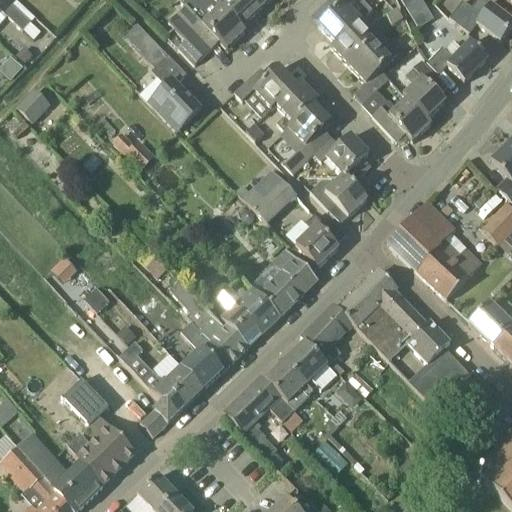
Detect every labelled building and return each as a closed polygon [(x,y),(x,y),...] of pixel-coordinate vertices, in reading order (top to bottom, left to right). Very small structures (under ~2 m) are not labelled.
[(244,35),(240,31),(210,0),(186,0),(180,6),(185,10),(167,26),(184,44),(176,51),(193,69),(218,46),(225,53),(244,35)] [(210,0),(240,31),(257,15),(243,0),(210,0)] [(243,0),(257,15),(272,0),(243,0)] [(331,0),(330,1),(325,6),(333,14),(317,29),(334,47),(370,13),(357,0),(331,0)] [(423,9),(417,0),(396,0),(407,18),(423,9)] [(511,26),(492,12),(492,11),(477,0),(476,0),(478,1),(470,11),(461,5),(448,22),(469,38),(476,28),(499,46),(511,29),(511,26)] [(511,0),(477,0),(492,11),(500,1),(511,9),(511,0)] [(16,3),(12,8),(30,25),(34,20),(16,3)] [(21,34),(30,25),(12,8),(3,17),(21,34)] [(370,13),(334,47),(330,51),(347,70),(381,39),(380,38),(382,37),(364,20),(371,13),(370,13)] [(391,29),(401,25),(396,14),(386,18),(391,29)] [(144,36),(131,49),(146,64),(159,52),(144,36)] [(379,74),(390,64),(397,57),(381,39),(347,70),(364,88),(353,99),(361,108),(376,93),(387,83),(379,74)] [(487,63),(469,44),(461,53),(455,48),(448,56),(442,51),(435,58),(427,66),(438,78),(446,69),(463,87),(487,63)] [(177,136),(200,113),(176,88),(185,79),(167,60),(151,76),(165,90),(148,107),(177,136)] [(426,124),(444,107),(437,99),(446,91),(421,66),(413,74),(420,82),(402,99),(404,101),(426,124)] [(294,90),(277,72),(267,81),(259,73),(233,97),(242,106),(253,96),(270,114),(274,110),(294,90)] [(288,132),(312,109),(317,105),(299,86),(294,90),(274,110),(284,120),(275,128),(283,137),(279,141),(288,132)] [(32,93),(14,110),(30,127),(48,110),(32,93)] [(376,93),(361,108),(372,119),(371,120),(396,147),(404,139),(411,146),(430,128),(426,124),(404,101),(393,111),(376,93)] [(284,170),(292,179),(313,159),(331,141),(323,132),(329,127),(312,109),(288,132),(305,150),(284,170)] [(254,144),(261,137),(253,129),(247,136),(254,144)] [(133,149),(121,137),(112,147),(140,174),(153,160),(137,144),(133,149)] [(367,158),(364,155),(353,143),(350,139),(339,150),(331,141),(313,159),(321,167),(325,164),(327,166),(338,177),(340,180),(359,181),(369,170),(362,163),(367,158)] [(496,193),(511,208),(511,144),(490,166),(506,183),(496,193)] [(347,221),(366,203),(361,199),(369,192),(359,181),(340,180),(341,181),(338,183),(321,185),(309,196),(327,215),(334,208),(347,221)] [(240,202),(265,228),(295,200),(283,187),(262,206),(250,194),(240,202)] [(416,276),(451,239),(449,237),(453,233),(426,206),(386,247),(416,276)] [(498,249),(501,246),(511,235),(511,211),(506,206),(481,232),(498,249)] [(239,216),(239,222),(243,226),(248,227),(253,223),(253,217),(250,212),(244,212),(239,216)] [(287,253),(310,277),(316,272),(338,252),(317,230),(320,227),(313,220),(304,229),(308,233),(293,248),(287,253)] [(445,304),(446,304),(459,290),(481,267),(453,240),(451,239),(416,276),(445,304)] [(316,285),(316,284),(310,278),(310,277),(287,253),(286,254),(284,253),(272,264),(282,274),(258,298),(251,291),(250,292),(279,322),(316,285)] [(156,284),(166,274),(149,257),(139,266),(156,284)] [(400,303),(393,296),(396,293),(378,274),(337,314),(332,309),(331,310),(351,329),(361,322),(381,303),(391,313),(400,303)] [(178,286),(169,295),(190,317),(186,320),(191,326),(190,328),(229,369),(247,352),(226,329),(222,332),(178,286)] [(247,352),(279,322),(250,292),(219,322),(226,329),(247,352)] [(83,305),(96,318),(108,306),(96,293),(83,305)] [(425,329),(400,303),(391,313),(381,303),(361,322),(351,329),(353,331),(353,330),(433,413),(469,379),(444,353),(449,348),(428,326),(425,329)] [(511,333),(511,311),(507,307),(497,317),(487,307),(468,326),(493,351),(511,333)] [(353,331),(351,329),(331,310),(299,341),(304,346),(328,368),(340,357),(333,349),(353,331)] [(190,328),(180,337),(182,339),(197,355),(180,371),(201,395),(222,375),(229,369),(190,328)] [(124,329),(114,338),(125,350),(135,341),(124,329)] [(511,333),(493,351),(511,370),(511,333)] [(133,346),(128,351),(136,360),(142,355),(135,347),(133,346)] [(328,372),(327,370),(328,368),(304,346),(292,357),(294,360),(285,369),(312,396),(316,392),(319,395),(335,379),(328,372)] [(128,351),(123,356),(131,365),(136,360),(128,351)] [(167,428),(185,410),(162,387),(136,360),(131,365),(125,370),(160,407),(152,414),(166,427),(167,428)] [(312,396),(285,369),(278,375),(276,373),(264,384),(280,400),(284,396),(298,411),(307,402),(306,401),(312,396)] [(180,371),(162,387),(185,410),(201,395),(180,371)] [(269,414),(281,427),(293,416),(298,411),(284,396),(280,400),(264,384),(260,380),(232,408),(222,418),(252,450),(263,441),(265,439),(259,433),(261,431),(256,426),(269,414)] [(66,451),(81,467),(103,490),(135,459),(127,451),(117,441),(116,441),(97,420),(106,413),(83,387),(71,398),(94,423),(83,432),(93,443),(87,448),(79,439),(66,451)] [(0,430),(0,431),(17,415),(7,403),(0,409),(0,430)] [(290,435),(295,431),(301,425),(293,416),(281,427),(289,435),(290,435)] [(511,438),(489,462),(507,479),(511,474),(511,438)] [(4,511),(3,511),(74,511),(17,453),(15,451),(4,439),(0,443),(0,462),(2,464),(0,466),(0,472),(22,496),(21,497),(30,509),(27,511),(4,511)] [(80,511),(103,490),(81,467),(68,480),(56,468),(31,440),(17,453),(74,511),(80,511)] [(324,445),(308,461),(331,484),(347,468),(324,445)] [(411,455),(397,470),(410,483),(424,469),(411,455)] [(274,456),(266,464),(274,472),(275,472),(282,465),(274,456)] [(511,510),(511,483),(507,479),(489,462),(476,474),(511,510)] [(148,511),(160,511),(175,498),(157,480),(136,499),(148,511)] [(421,511),(425,508),(412,495),(394,511),(421,511)] [(187,511),(175,498),(160,511),(187,511)] [(295,511),(285,501),(273,511),(295,511)]
